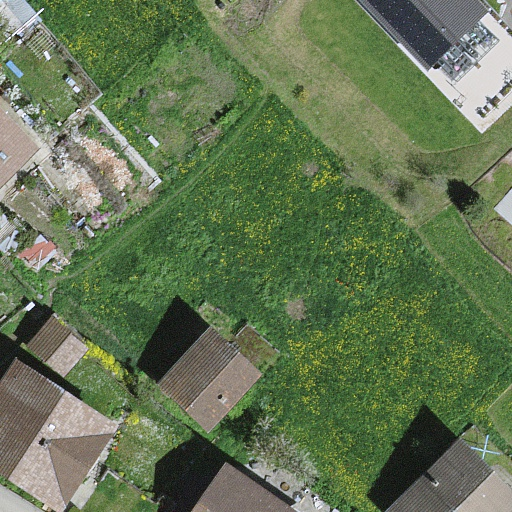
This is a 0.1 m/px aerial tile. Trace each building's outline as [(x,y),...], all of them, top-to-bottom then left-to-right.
[(360,0),(435,72),(494,12),(482,0),(360,0)] [(0,140),(0,171),(16,156),(0,140)] [(42,329),(23,355),(58,380),(77,354),(42,329)] [(216,434),(257,382),(213,347),(171,399),(216,434)] [(0,461),(70,500),(108,431),(12,379),(0,400),(0,461)] [(511,511),(511,500),(460,452),(403,511),(511,511)] [(263,511),(221,484),(201,511),(263,511)]
